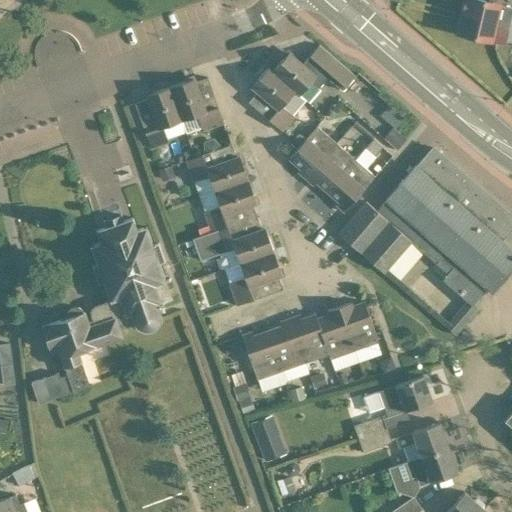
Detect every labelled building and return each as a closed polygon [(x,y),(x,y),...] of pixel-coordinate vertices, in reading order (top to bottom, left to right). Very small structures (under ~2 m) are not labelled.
[(504,43),(507,29),(511,4),(511,0),(496,0),(496,3),(484,0),(466,0),(466,2),(464,3),(462,7),(464,10),(458,33),(491,40),(504,43)] [(295,90),(294,91),(299,95),(305,100),(309,104),(321,90),(318,88),(328,77),(342,90),(345,86),(346,87),(355,75),(319,44),(309,55),(310,55),(302,64),(289,52),(283,59),(272,70),(272,71),(295,90)] [(305,100),(299,95),(294,91),(295,90),(272,71),(272,70),(268,66),(251,86),(257,91),(248,101),(281,130),(294,116),(292,115),(305,100)] [(193,78),(170,86),(182,119),(186,132),(201,127),(202,130),(224,122),(208,77),(195,82),(193,78)] [(147,98),(134,103),(151,148),(169,142),(163,126),(182,119),(170,86),(146,94),(147,98)] [(390,105),(381,116),(394,127),(403,117),(390,105)] [(298,172),(305,178),(336,142),(317,126),(289,158),(301,168),(298,172)] [(383,139),(396,150),(406,138),(393,127),(383,139)] [(373,138),(365,147),(376,156),(383,147),(373,138)] [(206,153),(219,148),(213,141),(206,144),(206,153)] [(315,181),(327,191),(355,159),(336,142),(305,178),(313,184),(315,181)] [(231,144),(186,160),(199,196),(248,179),(240,155),(236,157),(231,144)] [(416,167),(414,165),(386,198),(386,199),(377,210),(366,201),(338,233),(455,334),(478,308),(473,303),(487,287),(492,291),(511,268),(511,249),(500,239),(511,225),(511,215),(433,147),(416,167)] [(186,160),(195,157),(192,149),(183,152),(186,160)] [(355,159),(327,191),(339,201),(336,204),(344,211),(375,176),(355,159)] [(162,181),(175,176),(171,165),(158,169),(162,181)] [(248,179),(199,196),(212,232),(257,216),(252,204),(256,202),(248,179)] [(77,306),(73,307),(68,311),(67,317),(41,326),(48,347),(57,344),(68,374),(60,377),(59,372),(43,378),(31,382),(38,403),(90,384),(78,351),(121,336),(119,328),(136,322),(136,325),(138,327),(140,329),(144,331),(147,332),(151,332),(155,331),(157,329),(160,325),(161,321),(161,317),(159,311),(158,307),(159,307),(159,305),(162,304),(161,302),(172,298),(166,281),(171,280),(170,278),(165,279),(159,263),(165,261),(158,243),(153,244),(146,226),(137,229),(132,217),(123,220),(121,214),(103,220),(105,227),(96,230),(100,242),(90,245),(97,264),(92,266),(98,284),(103,283),(109,300),(95,305),(92,307),(90,310),(90,314),(92,319),(87,321),(84,311),(83,312),(81,308),(77,306)] [(239,263),(273,251),(265,227),(261,229),(257,216),(212,232),(212,233),(194,240),(201,259),(234,248),(239,263)] [(239,263),(224,268),(237,305),(282,289),(278,276),(282,274),(273,251),(239,263)] [(339,306),(354,350),(378,342),(364,301),(352,306),(350,302),(339,306)] [(330,358),(354,350),(339,306),(327,310),(328,314),(317,318),(315,313),(315,314),(330,358)] [(299,315),(289,318),(305,362),(328,354),(330,359),(330,358),(315,314),(300,319),(299,315)] [(289,318),(280,321),(282,325),(267,330),(281,371),(285,381),(309,372),(305,362),(289,318)] [(281,371),(267,330),(252,336),(251,332),(241,335),(257,379),(281,371)] [(0,363),(11,362),(8,343),(0,344),(0,363)] [(384,359),(381,364),(384,371),(394,368),(390,357),(384,359)] [(0,366),(3,385),(14,383),(11,364),(0,366)] [(310,376),(314,388),(324,384),(320,372),(310,376)] [(345,372),(336,375),(339,384),(348,381),(345,372)] [(395,384),(396,385),(363,397),(368,412),(383,407),(387,417),(413,407),(432,401),(423,375),(395,384)] [(233,388),(237,399),(237,400),(250,396),(246,382),(235,386),(232,387),(233,388)] [(305,397),(302,386),(288,390),(292,401),(305,397)] [(250,396),(239,400),(243,414),(255,410),(250,396)] [(250,423),(257,442),(279,434),(272,415),(250,423)] [(358,439),(386,429),(381,415),(353,426),(358,439)] [(420,428),(401,436),(395,438),(399,448),(402,446),(408,461),(448,447),(439,421),(420,428)] [(391,442),(386,429),(358,439),(363,453),(391,442)] [(448,447),(408,461),(405,462),(411,479),(415,477),(418,485),(430,481),(430,482),(438,479),(457,472),(448,447)] [(35,477),(34,476),(28,465),(12,473),(19,485),(35,477)] [(277,481),(280,491),(294,486),(290,476),(277,481)] [(480,511),(483,508),(464,491),(451,506),(445,511),(480,511)] [(0,511),(28,511),(24,501),(20,503),(16,493),(0,499),(0,511)] [(414,511),(421,508),(414,496),(390,511),(414,511)]
